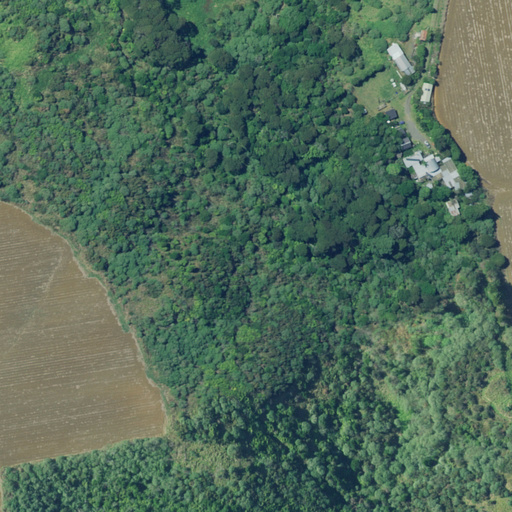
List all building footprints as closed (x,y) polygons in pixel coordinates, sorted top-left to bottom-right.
[(392,42),(385,47),(387,50),(385,52),(401,72),(402,71),(407,77),(414,71),(392,42)] [(429,84),(419,82),(417,91),(419,91),(417,100),(426,102),(429,84)] [(425,175),(417,152),(401,158),(405,167),(411,165),(416,178),(425,175)] [(431,158),(422,162),(427,172),(436,167),(431,158)] [(452,185),(452,183),(441,164),(437,167),(438,168),(427,174),(431,182),(440,177),(446,188),(452,185)] [(459,206),(454,198),(449,200),(450,204),(446,206),(449,211),(459,206)]
